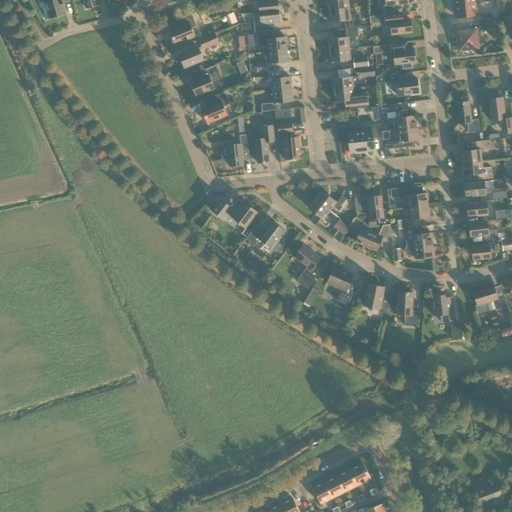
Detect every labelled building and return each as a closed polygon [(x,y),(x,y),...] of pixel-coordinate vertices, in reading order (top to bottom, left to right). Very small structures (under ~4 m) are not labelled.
[(70,2),(69,0),(44,0),(49,19),(66,14),(63,4),(70,2)] [(84,0),(86,8),(99,5),(97,0),(84,0)] [(259,0),(260,12),(279,10),(277,0),(259,0)] [(327,0),(329,11),(349,8),(348,0),(327,0)] [(476,3),(455,6),(456,18),(477,16),(476,3)] [(344,21),(345,29),(357,28),(360,27),(359,14),(350,15),(349,8),(329,11),(330,22),(344,21)] [(255,33),(266,32),(265,24),(280,22),(279,10),(260,12),(261,21),(254,22),(255,33)] [(226,14),(229,24),(237,22),(235,12),(226,14)] [(183,26),(170,31),(175,45),(195,37),(192,29),(195,27),(197,24),(192,13),(180,18),(183,26)] [(397,13),(385,15),(386,22),(386,28),(391,27),(392,35),(412,33),(410,19),(403,20),(402,13),(397,13)] [(385,15),(369,17),(370,24),(386,22),(385,15)] [(487,29),(487,21),(471,23),(471,30),(457,32),(459,44),(458,44),(459,52),(466,51),(466,50),(478,48),(476,30),(487,29)] [(358,36),(357,28),(345,29),(346,37),(328,39),(329,51),(349,49),(349,42),(355,42),(354,37),(358,36)] [(268,44),(268,51),(287,49),(286,44),(287,44),(287,37),(273,39),(272,32),(258,34),(259,45),(268,44)] [(199,40),(203,49),(219,43),(215,34),(199,40)] [(237,37),(239,52),(246,51),(245,47),(246,47),(244,36),(237,37)] [(408,49),(407,43),(390,45),(373,47),(374,55),(393,52),(395,65),(402,64),(403,69),(412,68),(411,63),(415,63),(414,49),(408,49)] [(179,55),(185,68),(203,60),(198,48),(179,55)] [(288,54),(287,49),(268,51),(270,63),(289,61),(288,54)] [(351,60),(349,49),(329,51),(330,63),(351,60)] [(353,60),(354,68),(368,66),(367,58),(353,60)] [(241,75),(248,73),(244,60),(237,62),(241,75)] [(257,64),(258,72),(267,71),(266,63),(257,64)] [(204,77),(191,83),(197,96),(214,88),(211,82),(222,78),(216,65),(201,71),(204,77)] [(360,70),(361,78),(375,76),(374,68),(360,70)] [(253,74),(254,81),(268,80),(267,73),(253,74)] [(377,83),(397,81),(398,96),(406,96),(406,95),(419,93),(417,78),(397,80),(396,74),(376,76),(377,83)] [(332,79),(333,91),(354,88),(353,82),(359,81),(358,76),(332,79)] [(271,79),(273,91),(291,89),(291,84),(292,84),(291,77),(271,79)] [(354,88),(333,91),(335,102),(345,101),(345,107),(368,105),(367,93),(354,95),(354,88)] [(273,91),(274,103),(261,104),(262,111),(280,109),(279,102),(293,101),(293,94),(292,94),(291,89),(273,91)] [(202,110),(207,123),(227,115),(224,107),(227,106),(229,102),(224,92),(211,97),(214,104),(202,110)] [(511,118),(505,119),(503,98),(489,99),(491,121),(500,119),(501,134),(511,133),(511,118)] [(467,123),(468,132),(480,131),(478,119),(471,120),(469,101),(456,103),(459,124),(467,123)] [(398,130),(417,128),(416,123),(417,123),(416,116),(408,116),(407,110),(403,110),(402,103),(381,106),(382,114),(395,112),(396,118),(394,118),(395,130),(398,130)] [(299,151),(300,151),(298,137),(291,138),(290,132),(292,132),(292,124),(278,125),(279,133),(283,133),(286,160),(299,158),(299,151)] [(366,131),(360,131),(362,152),(374,150),(373,138),(378,137),(377,124),(365,125),(366,131)] [(268,142),(275,141),(273,126),(262,127),(263,134),(261,134),(261,139),(254,140),(255,155),(257,155),(258,163),(269,162),(268,154),(269,153),(268,142)] [(362,152),(360,131),(353,132),(353,127),(341,128),(343,143),(349,142),(350,153),(362,152)] [(417,133),(417,128),(398,130),(399,141),(385,143),(386,149),(406,147),(405,141),(419,139),(418,132),(417,133)] [(227,147),(221,147),(223,157),(229,157),(230,166),(244,165),(243,160),(242,150),(249,149),(247,135),(240,135),(241,144),(227,146),(227,147)] [(462,158),(463,163),(482,161),(481,153),(489,152),(488,140),(476,141),(477,150),(461,151),(462,158)] [(482,161),(463,163),(464,168),(463,168),(463,175),(478,174),(479,180),(493,178),(492,167),(482,168),(482,161)] [(484,181),(465,184),(466,197),(486,195),(484,181)] [(427,200),(428,200),(427,193),(414,195),(413,187),(390,189),(391,198),(408,196),(409,207),(428,205),(427,200)] [(321,190),(314,199),(330,211),(333,207),(339,211),(342,207),(341,206),(336,203),(337,202),(321,190)] [(337,202),(336,203),(341,206),(347,200),(342,196),(337,202)] [(389,215),(383,216),(381,196),(367,198),(370,219),(378,218),(379,223),(390,222),(389,215)] [(220,199),(212,211),(224,219),(228,214),(232,217),(246,228),(258,213),(243,202),(236,212),(232,209),(232,208),(220,199)] [(330,211),(314,199),(308,207),(323,219),(324,219),(329,224),(332,220),(327,215),(330,211)] [(486,201),(467,204),(468,217),(488,214),(486,201)] [(428,210),(428,205),(409,207),(411,219),(430,217),(429,210),(428,210)] [(340,218),(333,227),(343,235),(350,226),(340,218)] [(391,221),(392,229),(405,228),(404,219),(391,221)] [(470,237),(484,235),(485,241),(499,240),(498,229),(488,230),(487,221),(469,223),(470,237)] [(277,242),(285,231),(272,222),(265,231),(257,225),(246,239),(260,249),(264,243),(274,251),(279,244),(277,242)] [(385,242),(393,241),(391,224),(383,225),(378,236),(362,229),(356,242),(377,250),(381,240),(385,242)] [(412,235),(412,228),(398,229),(399,238),(406,237),(407,248),(432,245),(432,240),(433,240),(432,233),(412,235)] [(502,240),(503,250),(511,249),(511,243),(511,239),(502,240)] [(488,244),(488,245),(472,247),(473,260),(491,258),(490,250),(494,250),(493,243),(488,244)] [(307,267),(303,272),(296,281),(307,289),(321,270),(315,266),(320,258),(303,245),(294,257),(307,267)] [(435,257),(434,250),(433,250),(432,245),(407,248),(405,248),(405,253),(414,252),(415,259),(435,257)] [(328,283),(342,288),(342,289),(337,301),(348,306),(356,286),(350,283),(353,275),(334,267),(328,283)] [(370,284),(369,288),(365,306),(379,309),(378,311),(386,313),(390,295),(383,293),(384,287),(370,284)] [(494,286),(473,292),(477,305),(475,305),(477,312),(480,313),(487,311),(488,308),(487,303),(493,301),(495,310),(500,308),(501,310),(508,308),(504,295),(497,297),(494,286)] [(405,326),(418,326),(419,311),(412,311),(413,293),(398,292),(397,315),(405,315),(405,326)] [(445,297),(445,295),(431,296),(434,316),(444,315),(444,322),(456,321),(454,306),(452,307),(450,297),(445,297)] [(364,463),(351,469),(359,485),(372,479),(364,463)] [(351,469),(338,475),(346,491),(359,485),(351,469)] [(497,483),(504,481),(502,469),(494,471),(497,483)] [(338,475),(326,482),(334,498),(346,491),(338,475)] [(334,498),(326,482),(313,488),(321,504),(334,498)] [(476,493),(480,504),(502,495),(498,485),(497,485),(476,493)] [(300,511),(293,498),(280,504),(284,511),(300,511)]
